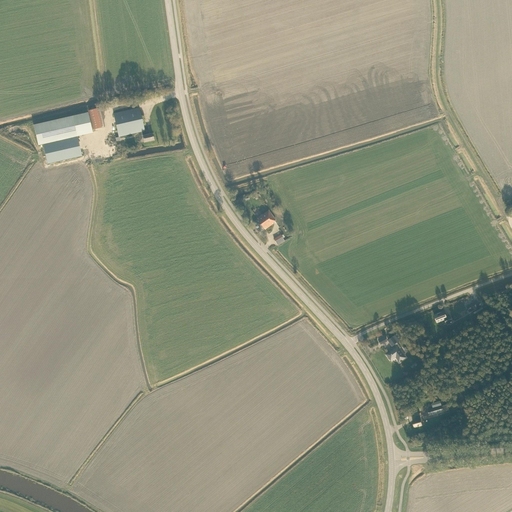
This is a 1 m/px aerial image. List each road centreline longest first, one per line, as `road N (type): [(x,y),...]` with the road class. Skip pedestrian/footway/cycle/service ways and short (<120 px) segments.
road 1 (secondary): [(346,344),(244,233),(207,176),(182,102),(167,0)]
road 2 (track): [(437,0),(440,95),(511,218)]
road 3 (unclassified): [(346,344),(511,274)]
